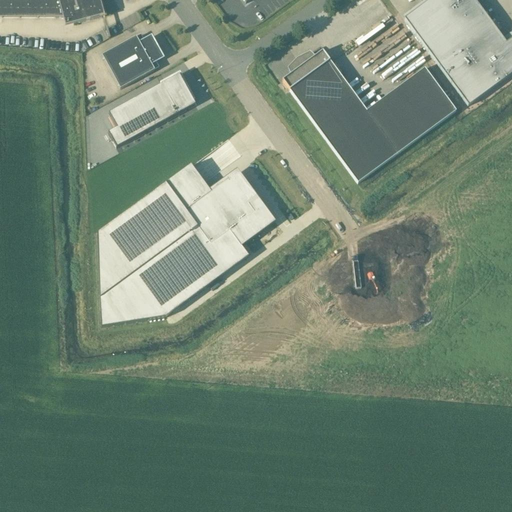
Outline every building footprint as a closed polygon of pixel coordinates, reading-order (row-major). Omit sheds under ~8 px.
[(0,0),(0,18),(63,18),(65,27),(76,24),(102,17),(104,17),(99,0),(0,0)] [(467,107),(511,74),(511,39),(511,40),(505,44),(502,40),(472,0),(431,0),(404,20),(467,107)] [(162,59),(151,38),(139,45),(136,38),(102,57),(120,91),(154,72),(151,65),(162,59)] [(357,185),(398,155),(322,52),(313,59),(313,57),(309,55),(297,61),(288,70),(289,74),(291,75),(282,82),(357,185)] [(116,129),(108,134),(116,150),(195,106),(179,76),(108,115),(116,129)] [(190,166),(96,234),(101,329),(164,318),(248,258),(241,248),(273,225),(256,200),(247,206),(228,181),(210,194),(190,166)]
